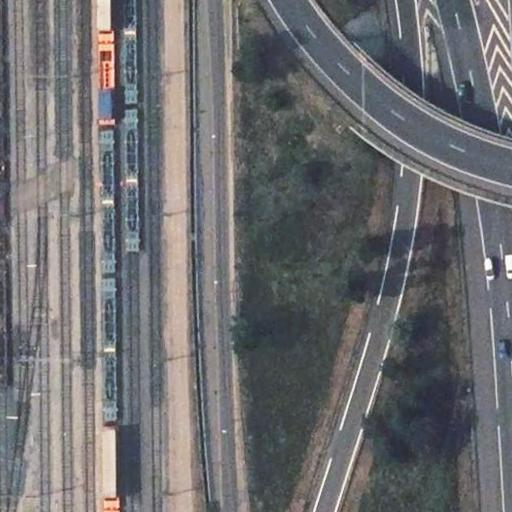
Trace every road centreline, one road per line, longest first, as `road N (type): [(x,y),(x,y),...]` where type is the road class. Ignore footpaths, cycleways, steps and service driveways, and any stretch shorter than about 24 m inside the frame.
road 1 (trunk): [(402,0),(411,172),(404,230),(388,310),(324,511)]
road 2 (trunk): [(211,0),(226,511)]
road 3 (trunk): [(453,0),(511,328)]
road 4 (trunk): [(296,0),(368,86),(463,146),(511,162)]
